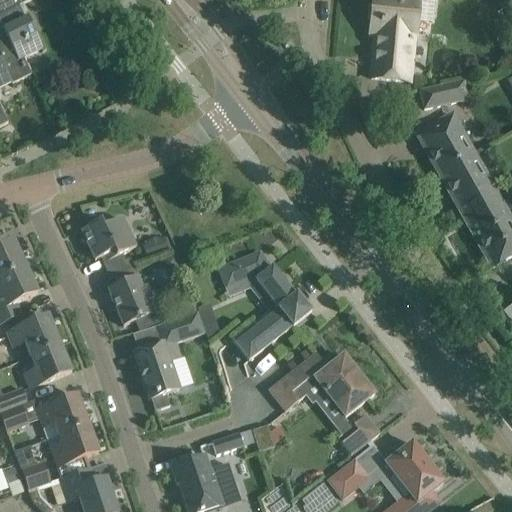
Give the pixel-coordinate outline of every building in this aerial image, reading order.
[(31,0),(0,0),(0,15),(16,8),(31,0)] [(373,1),(370,38),(380,39),(378,63),(373,62),(371,80),(391,83),(410,84),(414,35),(416,35),(417,23),(433,24),(435,0),(430,0),(398,0),(398,3),(393,3),(373,1)] [(0,60),(12,84),(10,85),(11,86),(28,77),(20,60),(39,51),(24,21),(22,22),(16,8),(0,15),(0,23),(4,32),(3,32),(5,36),(0,37),(0,60)] [(0,128),(10,124),(0,103),(0,90),(11,86),(10,85),(12,84),(0,60),(0,128)] [(469,102),(465,83),(420,93),(424,111),(469,102)] [(413,95),(413,88),(398,87),(398,89),(398,97),(413,95)] [(417,137),(439,176),(473,157),(451,117),(417,137)] [(439,176),(458,209),(492,190),(473,157),(439,176)] [(511,225),(492,190),(458,209),(492,270),(511,258),(511,225)] [(136,251),(130,239),(122,221),(104,230),(101,224),(82,233),(95,263),(105,258),(108,264),(136,251)] [(0,281),(25,270),(13,244),(0,250),(0,281)] [(232,341),(249,364),(311,316),(297,298),(296,298),(273,269),(270,272),(257,256),(218,271),(229,300),(250,291),(270,317),(258,327),(255,323),(232,341)] [(179,268),(175,257),(164,262),(168,273),(179,268)] [(0,281),(0,325),(21,316),(16,306),(19,304),(37,296),(25,270),(0,281)] [(123,328),(136,323),(139,333),(162,323),(157,312),(153,313),(147,301),(152,299),(147,288),(143,290),(138,279),(127,284),(108,292),(123,328)] [(182,361),(177,346),(206,336),(198,315),(156,330),(162,347),(134,356),(149,402),(151,402),(155,413),(171,407),(167,396),(179,392),(170,365),(182,361)] [(24,345),(30,359),(60,347),(49,319),(7,337),(13,350),(24,345)] [(217,323),(205,327),(208,339),(220,329),(217,323)] [(60,347),(30,359),(36,374),(25,378),(30,392),(71,375),(60,347)] [(315,404),(335,429),(374,397),(343,359),(328,371),(316,355),(268,393),(285,414),(305,398),(312,407),(315,404)] [(21,391),(0,399),(0,415),(21,408),(27,406),(21,391)] [(88,427),(78,399),(37,414),(47,441),(57,438),(88,427)] [(28,427),(21,408),(0,415),(0,418),(7,435),(28,427)] [(365,419),(337,441),(351,458),(379,436),(365,419)] [(98,455),(88,427),(57,438),(47,441),(57,470),(98,455)] [(270,434),(274,446),(286,437),(279,427),(270,434)] [(212,445),(216,458),(243,449),(239,436),(212,445)] [(409,498),(390,511),(431,511),(440,505),(432,495),(444,486),(412,446),(385,467),(409,498)] [(191,464),(172,471),(177,486),(179,485),(188,511),(211,511),(221,509),(237,503),(225,466),(209,472),(205,460),(191,464)] [(354,462),(327,484),(343,503),(369,482),(354,462)] [(44,466),(22,473),(28,491),(50,484),(44,466)] [(1,476),(5,488),(19,483),(15,471),(1,476)] [(84,473),(60,482),(67,506),(79,501),(82,511),(116,511),(106,481),(89,486),(84,473)] [(51,511),(40,500),(36,489),(27,492),(32,505),(39,511),(51,511)]
